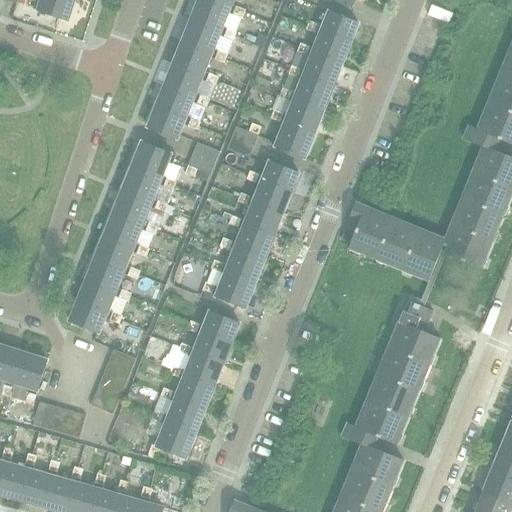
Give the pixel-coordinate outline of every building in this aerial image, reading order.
[(74,0),(40,0),(40,2),(34,0),(25,0),(24,6),(68,20),(74,0)] [(220,0),(198,0),(193,15),(222,26),(236,32),(241,18),(242,18),(245,10),(231,4),(220,0)] [(335,0),(351,9),(355,0),(335,0)] [(452,13),(432,5),(428,14),(448,23),(452,13)] [(306,29),(320,34),(349,46),(358,23),(329,11),(323,25),(309,20),(306,29)] [(193,15),(184,37),(214,48),(219,35),(233,40),(236,32),(222,26),(193,15)] [(297,51),(311,56),(341,68),(349,46),(320,34),(314,49),(300,43),(297,51)] [(184,37),(175,59),(205,71),(210,57),(224,62),(227,54),(214,48),(184,37)] [(288,74),(302,79),(332,90),(341,68),(311,56),(305,70),(292,65),(288,74)] [(445,254),(446,254),(481,268),(511,191),(511,157),(493,149),(496,144),(498,138),(511,144),(511,57),(511,60),(499,91),(500,92),(497,99),(496,99),(483,131),(469,125),(464,138),(488,148),(445,254)] [(175,59),(166,81),(195,93),(201,79),(215,85),(218,76),(205,71),(175,59)] [(283,87),(279,95),(293,101),(323,112),(332,90),(302,79),(289,74),(284,88),(283,87)] [(166,81),(157,104),(187,115),(192,102),(206,107),(209,99),(195,93),(166,81)] [(271,117),(284,123),(314,135),(323,112),(293,101),(288,115),(274,110),(271,117)] [(187,115),(157,104),(148,127),(177,138),(183,124),(197,130),(200,121),(187,115)] [(252,123),(249,131),(258,135),(261,127),(252,123)] [(314,135),(284,123),(279,137),(274,135),(271,144),(276,146),(275,146),(305,158),(314,135)] [(249,131),(236,126),(232,138),(254,146),(258,135),(249,131)] [(254,146),(232,138),(227,149),(249,158),(254,146)] [(142,142),(133,165),(176,182),(176,181),(182,167),(172,163),(174,158),(176,155),(172,154),(164,151),(142,142)] [(197,142),(193,153),(214,162),(219,151),(197,142)] [(193,154),(188,165),(197,169),(198,169),(210,174),(214,162),(193,154)] [(260,184),(290,196),(299,173),(269,161),(264,176),(250,170),(247,178),(260,184)] [(133,165),(124,187),(167,204),(154,198),(159,184),(173,190),(176,182),(133,165)] [(197,169),(188,165),(185,173),(194,177),(197,169)] [(238,201),(251,206),(281,218),(290,196),(260,184),(255,198),(241,192),(238,201)] [(124,187),(115,209),(158,226),(145,220),(150,207),(164,212),(167,204),(124,187)] [(349,247),(402,269),(429,280),(443,244),(365,212),(367,207),(356,203),(346,228),(356,232),(349,247)] [(229,223),(243,228),(273,240),(281,218),(251,206),(246,220),(232,215),(229,223)] [(115,209),(106,231),(136,243),(148,248),(154,234),(155,234),(158,226),(115,209)] [(220,246),(234,251),(264,263),(273,240),(243,228),(237,243),(223,237),(220,246)] [(106,231),(97,253),(127,265),(132,251),(146,256),(149,249),(148,248),(136,243),(106,231)] [(211,268),(225,273),(255,285),(264,263),(234,251),(228,265),(214,260),(211,268)] [(97,253),(88,275),(118,287),(123,274),(137,279),(140,271),(127,265),(97,253)] [(255,285),(225,273),(220,287),(206,282),(202,290),(246,307),(255,285)] [(88,275),(79,297),(109,309),(121,315),(127,301),(128,301),(131,293),(118,287),(88,275)] [(109,309),(79,297),(70,321),(100,332),(105,318),(119,324),(123,315),(121,315),(109,309)] [(426,307),(418,303),(406,304),(399,322),(403,324),(379,385),(361,428),(347,423),(342,436),(367,446),(339,511),(381,511),(403,459),(372,447),(377,435),(396,443),(421,385),(440,337),(424,331),(428,320),(432,311),(426,307)] [(201,334),(230,346),(240,322),(211,311),(205,326),(191,320),(187,329),(201,334)] [(193,356),(192,356),(222,368),(230,346),(201,334),(196,348),(182,342),(178,350),(193,356)] [(2,345),(0,351),(0,393),(10,397),(25,352),(2,345)] [(114,349),(110,360),(131,369),(136,358),(114,349)] [(25,352),(10,397),(33,404),(38,390),(47,360),(25,352)] [(169,373),(184,379),(213,390),(222,368),(192,356),(187,370),(173,365),(169,373)] [(110,360),(105,371),(127,380),(131,369),(110,360)] [(105,371),(100,383),(122,392),(127,380),(105,371)] [(174,401),(174,402),(203,414),(213,390),(184,379),(178,393),(164,387),(160,396),(174,401)] [(100,383),(96,394),(118,403),(122,392),(100,383)] [(118,403),(96,394),(91,405),(113,414),(118,403)] [(33,425),(45,428),(51,405),(40,402),(33,425)] [(151,418),(165,424),(195,436),(203,414),(174,402),(169,415),(155,410),(151,418)] [(51,405),(45,428),(56,432),(63,409),(51,405)] [(63,409),(56,432),(68,435),(74,412),(63,409)] [(74,412),(68,435),(79,438),(86,415),(74,412)] [(511,421),(511,422),(502,446),(511,449),(511,421)] [(195,436),(165,424),(160,438),(155,436),(148,454),(157,457),(161,448),(186,458),(195,436)] [(0,460),(0,493),(15,498),(23,467),(9,463),(13,449),(4,446),(0,460)] [(511,449),(502,446),(493,469),(511,476),(511,449)] [(23,467),(15,498),(37,504),(46,474),(32,470),(36,456),(28,453),(23,467)] [(46,474),(37,504),(61,511),(70,480),(55,476),(59,462),(50,459),(46,474)] [(70,480),(61,511),(64,511),(84,511),(92,487),(79,483),(83,469),(74,466),(70,480)] [(511,476),(493,469),(483,492),(511,502),(511,476)] [(96,473),(92,487),(84,511),(109,511),(115,493),(102,490),(106,475),(96,473)] [(119,479),(115,493),(109,511),(135,511),(139,501),(124,497),(128,482),(119,479)] [(139,501),(135,511),(161,511),(163,507),(148,503),(152,489),(143,486),(139,501)] [(511,502),(483,492),(475,511),(509,511),(511,507),(511,502)] [(247,511),(243,510),(245,505),(234,501),(229,511),(247,511)]
